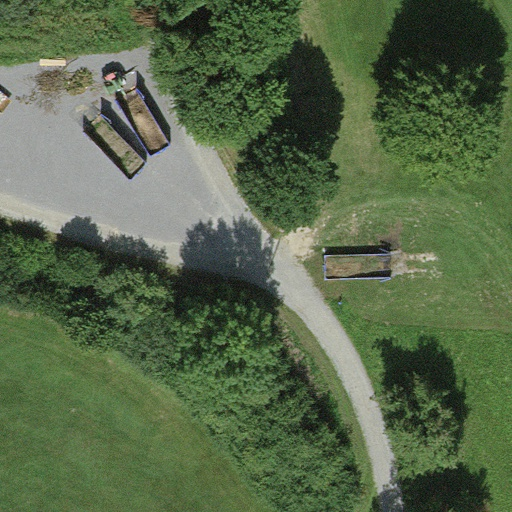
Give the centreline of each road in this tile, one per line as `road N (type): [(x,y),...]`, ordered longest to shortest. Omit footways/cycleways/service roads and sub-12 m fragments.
road 1 (track): [(155,0),(204,159),(265,255),(301,286),(354,365),(395,511)]
road 2 (track): [(265,255),(177,254),(0,202)]
